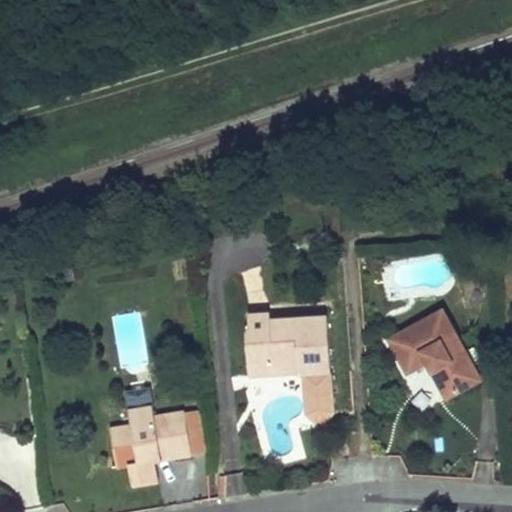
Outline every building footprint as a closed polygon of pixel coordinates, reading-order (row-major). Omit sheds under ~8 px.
[(66,282),(85,277),(79,248),(59,252),(66,282)] [(484,276),(470,276),(472,299),(486,298),(484,276)] [(301,373),(305,373),(331,370),(334,370),(330,315),(274,319),(274,311),(251,313),(252,329),(247,334),(248,365),(272,363),(277,367),(301,364),(301,373)] [(485,381),(444,311),(393,340),(412,373),(428,364),(435,360),(440,369),(434,372),(450,400),(485,381)] [(440,369),(435,360),(428,364),(434,372),(440,369)] [(301,373),(301,364),(277,367),(272,363),(248,365),(250,377),(279,375),(301,373)] [(333,410),(331,370),(305,373),(308,413),(315,419),(326,418),(333,410)] [(128,409),(154,405),(151,390),(125,394),(128,409)] [(156,419),(154,405),(128,409),(130,426),(137,464),(128,465),(132,486),(160,481),(156,460),(155,455),(166,453),(169,458),(192,454),(185,413),(156,419)] [(206,452),(200,411),(185,413),(192,454),(206,452)] [(122,467),(128,465),(137,464),(130,426),(115,429),(122,467)] [(122,467),(115,429),(109,430),(115,468),(122,467)] [(349,453),(347,438),(336,439),(338,455),(349,453)]
